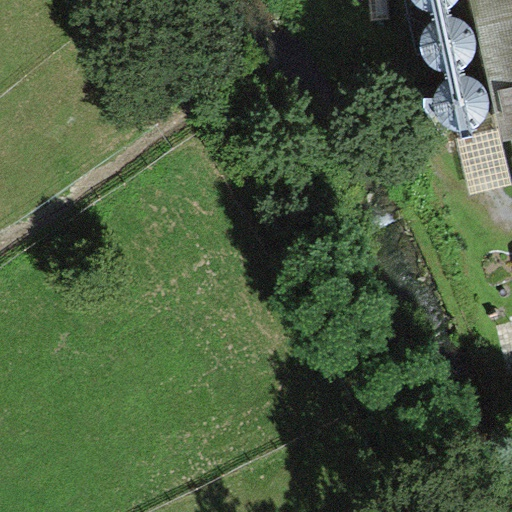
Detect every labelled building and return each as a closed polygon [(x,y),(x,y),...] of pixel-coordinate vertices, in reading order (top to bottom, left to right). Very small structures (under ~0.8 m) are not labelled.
[(478,0),(511,136),(511,0),(264,0),(270,41),(332,21),(328,0),(478,0)] [(430,40),(444,33),(451,17),(450,9),(444,0),(443,0),(411,0),(404,17),(411,33),(428,40),(430,40)] [(446,99),(460,93),(467,76),(465,69),(460,60),(443,53),(434,55),(427,60),(420,76),(427,93),(444,99),(446,99)] [(460,161),(474,154),(481,137),(479,130),(473,121),(457,114),(447,116),(440,121),(434,138),(441,154),(457,161),(460,161)] [(474,195),(480,193),(483,186),(482,185),(480,179),(473,177),(466,179),(464,186),(466,193),(473,195),(474,195)]
